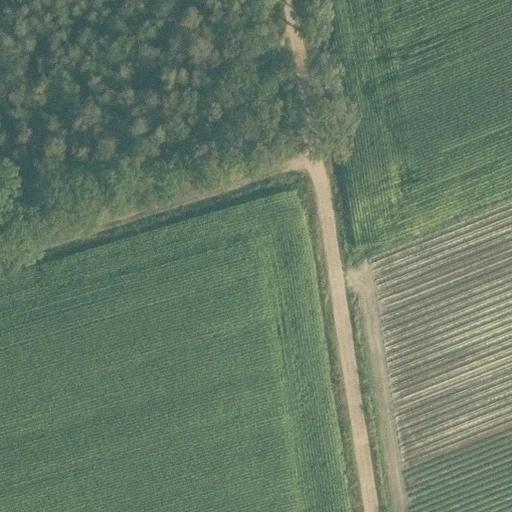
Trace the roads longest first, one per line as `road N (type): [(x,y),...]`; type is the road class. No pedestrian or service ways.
road 1 (track): [(369,511),(314,163)]
road 2 (track): [(314,163),(0,257)]
road 3 (track): [(314,163),(292,28)]
